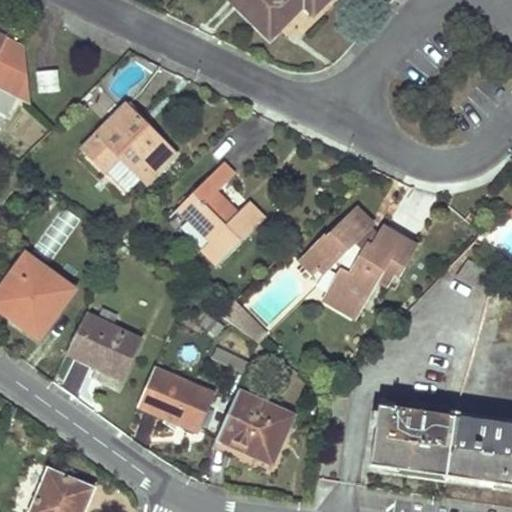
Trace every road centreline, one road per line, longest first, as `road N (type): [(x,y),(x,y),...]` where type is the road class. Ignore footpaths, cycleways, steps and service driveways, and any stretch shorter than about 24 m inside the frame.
road 1 (residential): [(82,0),(332,118)]
road 2 (residential): [(0,369),(177,493)]
road 3 (residential): [(332,118),(431,164),(479,155),(511,124)]
road 4 (residential): [(332,118),(435,0)]
